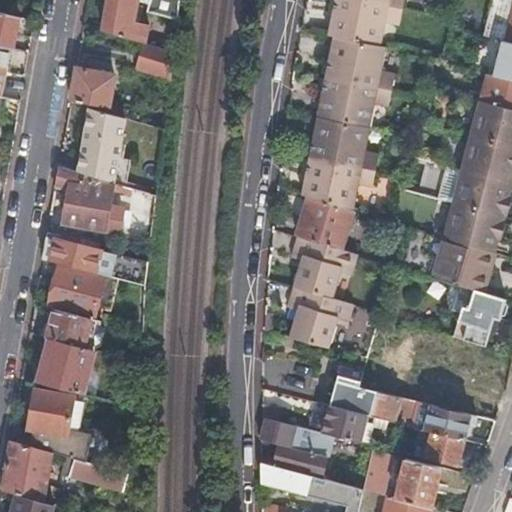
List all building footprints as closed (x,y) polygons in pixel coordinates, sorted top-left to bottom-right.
[(105,0),(100,30),(142,42),(145,43),(149,22),(136,18),(139,0),(105,0)] [(178,17),(179,0),(151,0),(150,10),(178,17)] [(401,7),(367,0),(333,0),(327,34),(332,35),(379,44),(384,20),(398,23),(401,7)] [(511,42),(511,0),(490,0),(482,35),(502,40),(511,42)] [(0,43),(11,46),(14,47),(21,17),(0,12),(0,43)] [(332,35),(324,75),(391,88),(394,72),(380,69),(385,45),(379,44),(332,35)] [(511,42),(502,40),(493,73),(511,78),(511,42)] [(172,51),(145,43),(142,42),(136,62),(165,71),(172,51)] [(0,68),(6,70),(11,46),(0,43),(0,68)] [(421,83),(451,91),(459,65),(428,56),(421,83)] [(75,67),(69,99),(108,107),(114,74),(75,67)] [(511,78),(493,73),(487,72),(480,99),(511,106),(511,78)] [(391,88),(324,75),(316,115),(369,125),(373,102),(388,104),(391,88)] [(469,133),(511,143),(511,106),(480,99),(478,98),(469,133)] [(111,181),(126,185),(131,158),(119,156),(126,116),(88,105),(77,171),(111,181)] [(316,115),(308,155),(375,168),(378,152),(364,149),(369,125),(316,115)] [(460,167),(511,180),(511,143),(469,133),(460,167)] [(301,193),(307,195),(352,208),(358,182),(372,185),(375,168),(308,155),(301,193)] [(58,165),(54,186),(70,189),(64,221),(116,230),(120,206),(107,204),(111,181),(77,171),(58,165)] [(451,201),(503,215),(511,180),(460,167),(451,201)] [(295,234),(339,248),(352,208),(307,195),(295,234)] [(444,235),(494,250),(503,215),(451,201),(442,235),(444,235)] [(46,230),(42,257),(60,262),(118,277),(145,283),(148,260),(99,248),(79,243),(54,237),(55,233),(46,230)] [(299,259),(292,285),(332,297),(341,267),(352,270),(357,253),(339,248),(295,234),(289,256),(299,259)] [(481,290),(494,250),(444,235),(432,275),(472,287),(481,290)] [(80,237),(79,243),(99,248),(100,242),(80,237)] [(91,316),(107,320),(118,277),(60,262),(53,288),(48,305),(53,307),(91,316)] [(295,309),(288,336),(329,347),(338,317),(349,320),(354,304),(332,297),(292,285),(286,307),(295,309)] [(485,342),(489,328),(490,323),(496,324),(504,297),(481,290),(472,287),(466,306),(461,304),(453,333),(485,342)] [(49,337),(84,346),(91,316),(53,307),(46,336),(49,337)] [(38,380),(82,392),(93,348),(84,346),(49,337),(38,380)] [(436,351),(429,374),(427,382),(448,388),(451,380),(498,392),(505,370),(436,351)] [(339,364),(335,379),(360,385),(364,370),(339,364)] [(335,379),(329,404),(361,413),(366,414),(369,415),(375,389),(360,385),(335,379)] [(65,455),(81,459),(85,432),(79,431),(84,400),(73,399),(74,395),(34,388),(27,428),(33,429),(38,429),(35,446),(51,451),(65,455)] [(375,389),(369,415),(397,422),(410,425),(417,399),(375,389)] [(464,437),(470,413),(431,403),(424,427),(464,437)] [(361,413),(329,404),(322,430),(333,433),(354,439),(359,440),(366,414),(361,413)] [(469,435),(488,440),(496,419),(474,414),(469,435)] [(261,435),(261,439),(279,443),(310,451),(327,456),(333,433),(322,430),(266,416),(261,435)] [(424,456),(457,464),(464,438),(430,430),(424,456)] [(15,492),(41,499),(46,476),(51,477),(52,471),(47,470),(51,451),(35,446),(30,445),(10,439),(2,488),(15,492)] [(279,443),(274,463),(305,471),(310,451),(279,443)] [(386,473),(390,453),(373,449),(369,469),(386,473)] [(123,489),(128,473),(81,459),(65,455),(61,472),(123,489)] [(396,495),(432,504),(441,466),(405,457),(396,495)] [(261,481),(269,483),(347,504),(345,511),(358,511),(365,486),(305,471),(274,463),(261,460),(261,481)] [(51,511),(54,503),(41,499),(15,492),(9,511),(51,511)] [(382,511),(430,511),(432,504),(396,495),(388,492),(382,511)] [(275,511),(292,511),(293,508),(261,500),(261,509),(275,511)]
